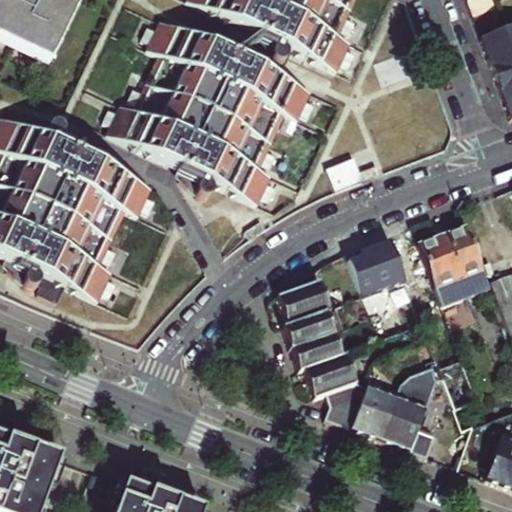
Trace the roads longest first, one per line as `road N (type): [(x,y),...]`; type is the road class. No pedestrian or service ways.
road 1 (residential): [(143,412),(176,347),(281,252),(329,225),(495,164)]
road 2 (tertiary): [(143,412),(377,502)]
road 3 (residential): [(495,164),(431,0)]
road 4 (tertiary): [(0,353),(143,412)]
